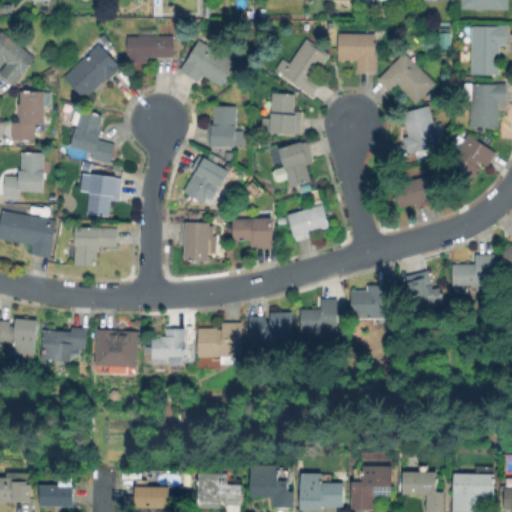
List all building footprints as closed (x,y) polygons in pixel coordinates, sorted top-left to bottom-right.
[(508,0),(508,10),(461,9),(461,0),(508,0)] [(11,4),(11,11),(2,11),(3,3),(11,4)] [(508,26),(507,45),(500,45),(499,74),(472,74),(473,25),(508,26)] [(36,58),(15,84),(0,71),(3,67),(0,64),(0,32),(2,30),(36,58)] [(377,33),(376,72),(357,72),(357,60),(338,60),(338,32),(377,33)] [(451,33),(451,50),(435,50),(435,32),(451,33)] [(174,35),(174,56),(148,57),(148,62),(128,63),(127,36),(174,35)] [(331,54),(316,76),(323,81),(313,96),(275,71),(284,58),(291,63),(308,38),(331,54)] [(236,62),(222,85),(204,74),(199,82),(181,71),(200,40),(236,62)] [(122,66),(87,101),(64,78),(99,43),(122,66)] [(437,84),(417,104),(397,85),(391,91),(379,79),(405,53),(437,84)] [(507,84),(507,103),(500,103),(499,127),(471,126),(472,84),(507,84)] [(45,91),(45,122),(35,122),(35,139),(12,139),(12,122),(21,122),(21,91),(45,91)] [(304,111),(302,134),(262,130),(263,117),(271,117),(273,92),(296,94),(295,110),(304,111)] [(441,145),(409,154),(404,137),(409,136),(403,113),(430,105),(441,145)] [(236,106),(234,146),(209,145),(209,123),(214,123),(215,106),(236,106)] [(115,144),(112,164),(92,158),(94,152),(72,146),(82,109),(104,115),(99,139),(115,144)] [(497,152),(488,166),(483,163),(468,186),(445,171),(469,134),(497,152)] [(312,181),(290,187),(280,148),(307,141),(313,164),(307,165),(312,181)] [(44,153),(43,189),(21,189),(21,196),(5,196),(5,175),(20,176),(21,152),(44,153)] [(236,153),(236,160),(225,159),(226,152),(236,153)] [(230,172),(221,187),(216,184),(204,203),(185,192),(206,157),(230,172)] [(122,179),(119,201),(112,200),(110,216),(87,213),(93,174),(122,179)] [(436,198),(401,207),(395,185),(430,176),(436,198)] [(315,236),(297,242),(289,214),(309,208),(304,194),(319,189),(331,227),(314,232),(315,236)] [(57,220),(50,257),(31,254),(33,243),(0,237),(0,223),(3,210),(57,220)] [(200,211),(199,218),(190,217),(190,210),(200,211)] [(272,217),(274,248),(250,249),(250,240),(234,241),(233,219),(272,217)] [(210,223),(208,260),(185,259),(186,243),(182,243),(183,222),(210,223)] [(118,228),(117,248),(99,247),(98,265),(75,264),(76,227),(118,228)] [(511,244),(501,244),(501,271),(511,270),(511,244)] [(495,254),(495,290),(476,290),(476,285),(453,285),(453,264),(475,264),(476,255),(495,254)] [(428,271),(433,290),(440,288),(444,303),(431,306),(433,314),(414,319),(403,278),(428,271)] [(393,285),(394,318),(352,318),(351,290),(368,290),(368,285),(393,285)] [(339,299),(339,338),(301,338),(301,309),(321,309),(320,299),(339,299)] [(293,311),(294,348),(272,349),(272,340),(251,341),(251,317),(271,316),(270,312),(293,311)] [(0,317),(16,319),(16,317),(39,319),(36,352),(15,350),(15,342),(0,340),(0,317)] [(243,322),(242,357),(198,357),(200,327),(223,328),(223,322),(243,322)] [(89,328),(87,349),(73,347),(72,360),(42,357),(45,328),(72,330),(72,326),(89,328)] [(186,338),(186,362),(150,362),(150,338),(169,338),(169,329),(186,329),(186,338)] [(138,362),(138,374),(114,373),(114,369),(97,368),(98,330),(139,332),(138,362)] [(294,490),(294,506),(274,506),(274,496),(251,496),(250,464),(277,464),(277,480),(288,480),(288,490),(294,490)] [(393,466),(392,496),(376,496),(376,508),(352,507),(352,480),(362,481),(363,465),(393,466)] [(445,491),(445,511),(427,511),(427,494),(403,493),(403,470),(436,471),(436,491),(445,491)] [(242,483),(242,503),(225,503),(225,499),(221,499),(221,508),(198,507),(198,472),(220,472),(220,483),(242,483)] [(495,473),(495,496),(479,496),(479,511),(453,511),(454,472),(495,473)] [(345,481),(345,509),(300,509),(300,473),(320,473),(320,481),(345,481)] [(0,477),(32,477),(32,500),(6,500),(6,504),(0,504),(0,477)] [(135,509),(135,484),(169,484),(169,509),(135,509)] [(74,485),(74,505),(40,505),(40,485),(74,485)] [(511,486),(501,486),(501,508),(511,507),(511,486)]
